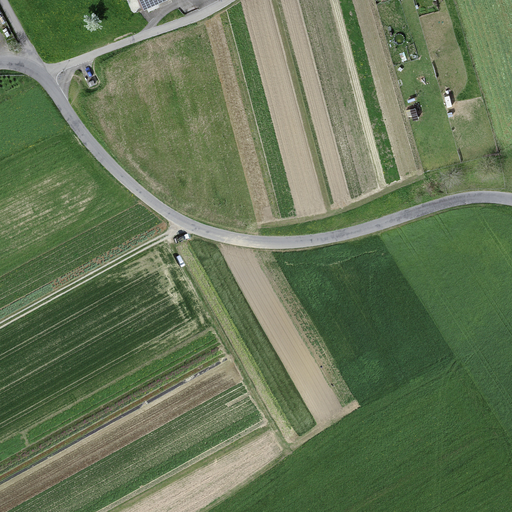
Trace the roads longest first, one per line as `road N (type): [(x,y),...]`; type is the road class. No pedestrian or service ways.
road 1 (unclassified): [(511,198),(451,200),(313,239),(212,233),(126,179),(43,75)]
road 2 (track): [(186,223),(0,326)]
road 3 (unclassified): [(43,75),(228,0)]
